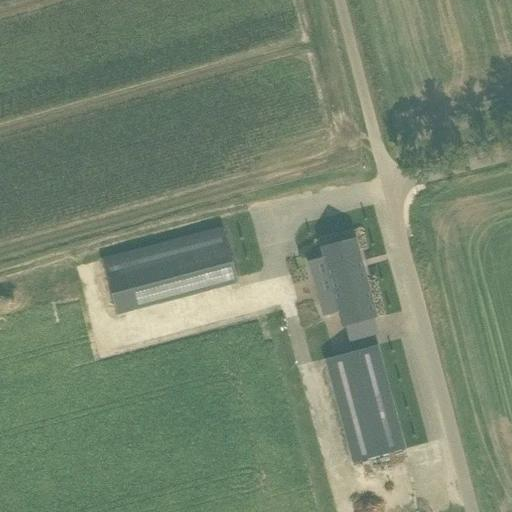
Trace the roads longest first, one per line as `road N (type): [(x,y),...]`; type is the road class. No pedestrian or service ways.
road 1 (track): [(0,279),(382,175)]
road 2 (unclassified): [(470,511),(386,190)]
road 3 (unclassified): [(386,190),(337,0)]
road 4 (unclassified): [(386,190),(511,156)]
